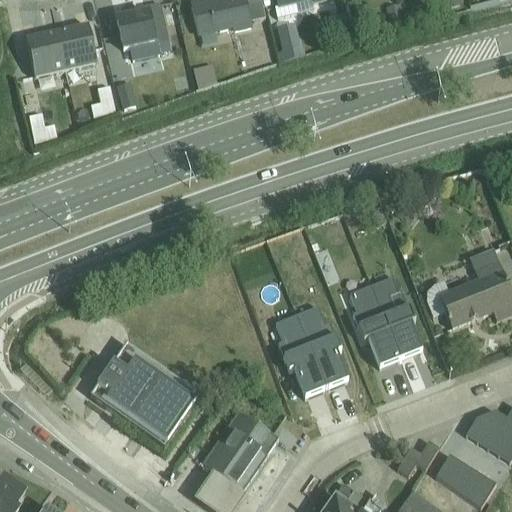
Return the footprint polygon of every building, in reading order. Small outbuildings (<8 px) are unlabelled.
[(251,25),(244,0),(214,0),(215,2),(190,7),(198,42),(233,34),(234,37),(253,33),(251,25)] [(244,0),(251,25),(265,22),(260,0),(244,0)] [(312,5),(313,8),(332,4),(331,0),(275,0),(278,11),(275,12),(277,23),(298,18),(296,9),(312,5)] [(456,0),(443,0),(448,12),(459,8),(456,0)] [(296,9),(298,18),(314,14),(313,8),(312,5),(296,9)] [(145,16),(115,23),(123,57),(130,55),(132,67),(161,60),(159,48),(169,46),(160,8),(143,11),(145,16)] [(401,11),(386,14),(389,29),(404,26),(401,11)] [(294,28),(277,32),(283,57),(300,53),(294,28)] [(57,36),(66,76),(97,69),(88,29),(57,36)] [(66,76),(57,36),(26,43),(35,83),(66,76)] [(213,69),(192,74),(198,95),(217,88),(213,69)] [(130,86),(118,89),(124,113),(136,109),(130,86)] [(100,106),(90,109),(94,122),(116,116),(110,90),(97,93),(100,106)] [(43,117),(28,120),(33,146),(58,141),(55,128),(46,130),(43,117)] [(480,231),(468,236),(475,253),(487,248),(480,231)] [(433,291),(427,297),(427,308),(433,322),(445,317),(451,334),(493,317),(496,326),(511,319),(511,300),(493,254),(470,263),(478,285),(448,297),(444,287),(433,291)] [(371,292),(400,365),(402,365),(393,343),(410,337),(407,330),(411,328),(415,327),(404,299),(400,301),(393,283),(371,292)] [(400,365),(371,292),(351,300),(357,317),(352,319),(363,347),(368,346),(371,344),(374,351),(391,345),(399,366),(400,365)] [(393,343),(402,365),(422,357),(411,328),(407,330),(410,337),(393,343)] [(371,344),(368,346),(379,374),(399,366),(391,345),(374,351),(371,344)] [(126,350),(113,369),(188,420),(201,400),(126,350)] [(113,369),(90,402),(128,429),(164,454),(188,420),(113,369)] [(238,417),(201,470),(213,478),(242,498),(278,445),(238,417)] [(411,453),(400,476),(409,481),(416,469),(424,475),(439,451),(428,446),(423,458),(411,453)] [(213,478),(194,505),(204,511),(238,511),(246,501),(242,498),(213,478)] [(0,511),(17,511),(27,498),(3,481),(0,485),(0,511)] [(366,511),(369,508),(343,489),(336,500),(346,507),(344,509),(335,503),(328,511),(366,511)] [(435,511),(412,495),(401,511),(435,511)]
